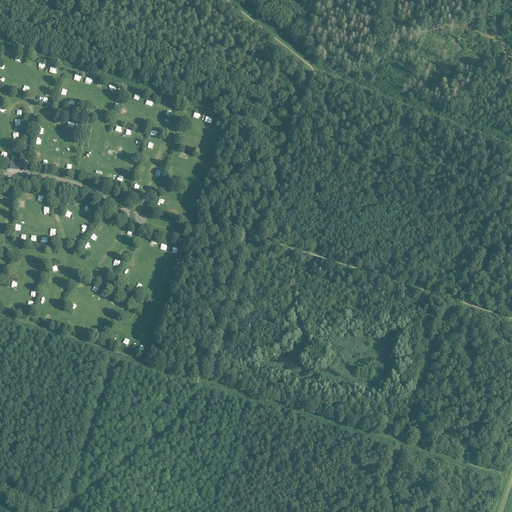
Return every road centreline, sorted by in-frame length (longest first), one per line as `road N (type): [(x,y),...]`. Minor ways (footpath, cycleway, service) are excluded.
road 1 (track): [(511,184),(487,261),(431,344),(401,441)]
road 2 (track): [(314,71),(511,149)]
road 3 (track): [(195,386),(0,322)]
road 4 (track): [(198,377),(379,434)]
